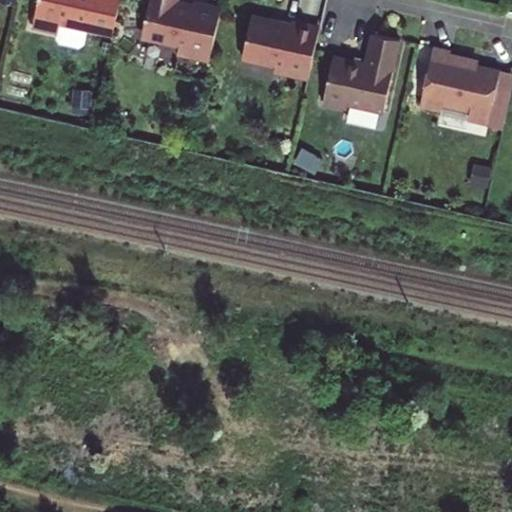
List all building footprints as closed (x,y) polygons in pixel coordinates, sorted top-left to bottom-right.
[(113,35),(120,0),(38,0),(32,26),(58,32),(57,37),(60,42),(79,47),(84,43),(87,29),(113,35)] [(177,54),(209,61),(221,7),(194,1),(193,5),(177,1),(177,0),(149,0),(143,31),(147,39),(179,45),(177,54)] [(279,71),(308,78),(319,27),(293,21),(292,22),(283,20),(281,21),(273,27),(267,18),(252,15),(242,58),(276,65),(279,71)] [(281,21),(267,18),(273,27),(281,21)] [(333,55),(322,103),(346,108),(347,104),(383,112),(399,40),(372,34),(365,63),(333,55)] [(433,48),(420,105),(441,110),(442,104),(470,111),(468,118),(488,123),(500,71),(469,64),(470,58),(450,54),(450,51),(433,48)] [(511,84),(511,73),(500,71),(488,123),(487,126),(502,129),(511,84)]
